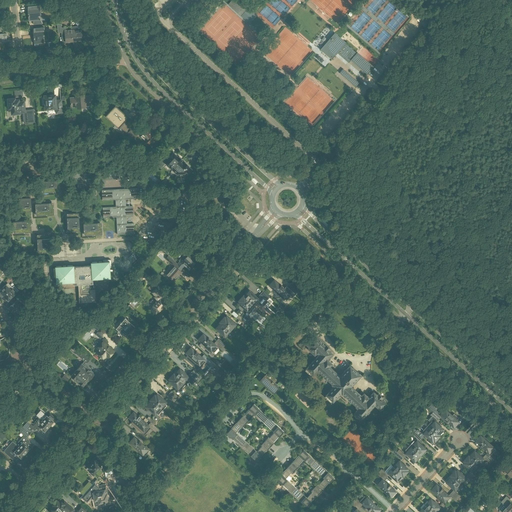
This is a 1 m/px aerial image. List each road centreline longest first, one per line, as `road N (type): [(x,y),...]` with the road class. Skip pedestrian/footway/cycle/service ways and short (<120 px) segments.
road 1 (residential): [(93,415),(278,212)]
road 2 (unclassified): [(319,163),(462,0)]
road 3 (residential): [(394,511),(271,402),(243,397)]
road 4 (primary): [(294,213),(405,314)]
road 5 (primary): [(411,307),(301,206)]
road 6 (primary): [(405,314),(511,412)]
road 7 (unclassified): [(217,69),(319,163)]
road 8 (primary): [(511,399),(411,307)]
road 9 (primary): [(114,0),(135,58),(180,108)]
road 10 (residential): [(8,511),(93,415)]
road 11 (primary): [(280,185),(187,101)]
road 12 (primary): [(180,108),(273,192)]
road 13 (primary): [(187,101),(141,48),(124,0)]
